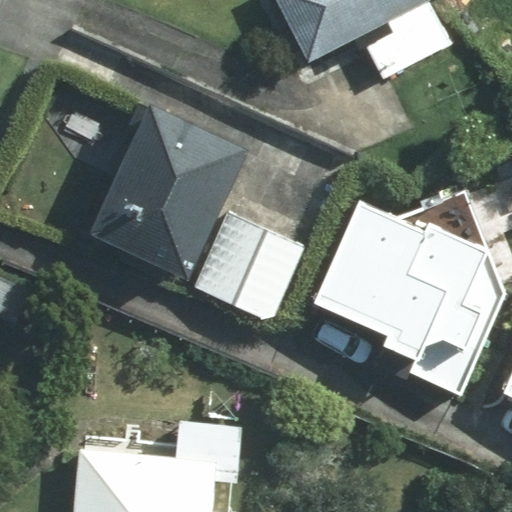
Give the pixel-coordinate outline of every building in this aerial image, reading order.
[(268,0),(303,71),(362,42),(381,82),(450,48),(429,6),(440,0),(268,0)] [(134,134),(79,239),(172,287),(227,182),(134,134)] [(505,294),(493,256),(465,189),(398,216),(355,198),(308,310),(383,341),(378,354),(413,369),(408,381),(459,402),(505,294)] [(269,325),(307,244),(237,211),(199,292),(269,325)] [(28,292),(0,279),(0,321),(12,327),(28,292)] [(511,360),(496,401),(511,407),(511,360)] [(75,454),(69,511),(208,511),(212,467),(75,454)]
